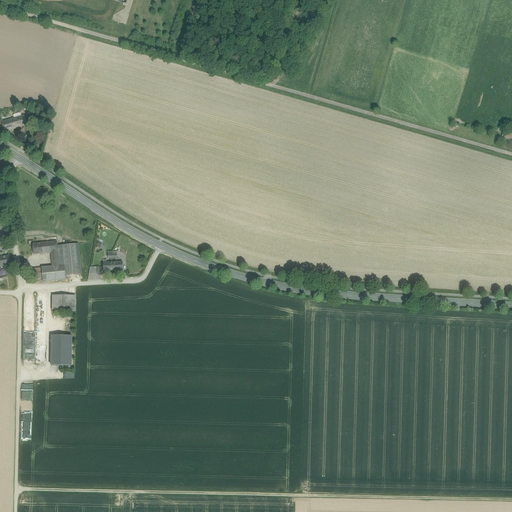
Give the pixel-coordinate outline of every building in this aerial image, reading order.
[(24,116),(2,122),(5,131),(27,126),(24,116)] [(57,246),(57,242),(33,244),(34,254),(34,255),(51,253),(58,252),(57,246)] [(75,244),(62,245),(64,257),(64,266),(65,276),(81,274),(78,244),(75,244)] [(59,258),(58,252),(51,253),(52,267),(60,266),(59,258)] [(4,257),(0,257),(0,267),(5,266),(11,265),(9,257),(4,258),(4,257)] [(110,258),(106,259),(106,272),(126,271),(125,261),(110,261),(110,258)] [(42,272),(43,278),(43,281),(66,279),(65,276),(64,266),(60,266),(52,267),(42,268),(42,272)] [(75,296),(52,296),(52,311),(75,312),(75,296)] [(52,337),(51,365),(72,365),(72,337),(52,337)]
